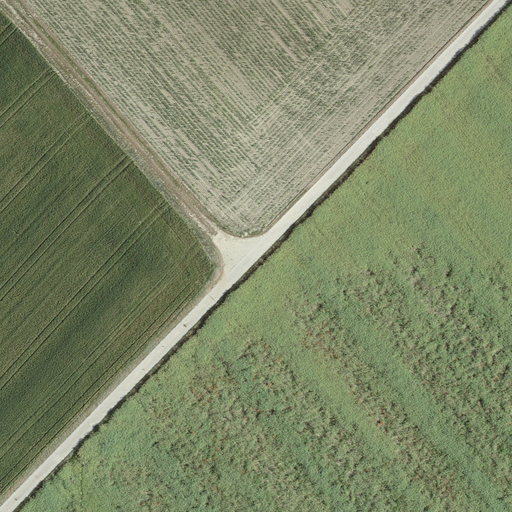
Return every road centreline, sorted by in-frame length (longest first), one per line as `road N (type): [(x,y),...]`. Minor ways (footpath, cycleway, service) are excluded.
road 1 (track): [(503,0),(4,511)]
road 2 (track): [(243,265),(2,0)]
